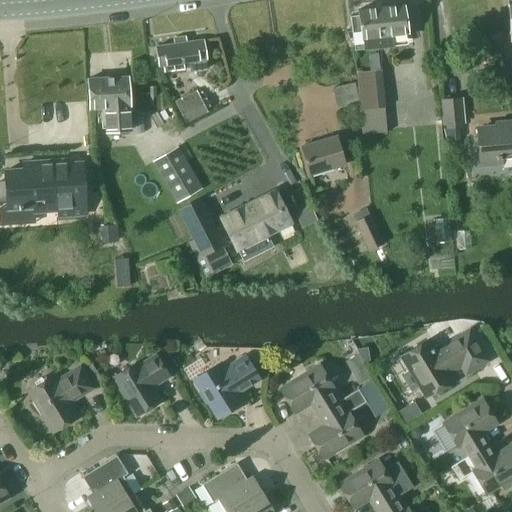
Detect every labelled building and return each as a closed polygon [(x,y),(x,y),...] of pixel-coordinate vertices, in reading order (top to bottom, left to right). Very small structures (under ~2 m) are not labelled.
[(402,5),(374,8),(377,35),(379,46),(392,45),(391,34),(406,32),(402,5)] [(349,16),(348,16),(350,28),(350,30),(359,29),(360,37),(362,48),(379,46),(377,35),(374,8),(356,10),(357,15),(353,15),(349,16)] [(172,43),(169,43),(154,45),(154,46),(157,64),(188,59),(190,69),(204,67),(203,57),(201,41),(201,38),(183,41),(182,36),(171,38),(172,43)] [(373,63),(368,64),(369,71),(374,71),(379,70),(378,63),(373,63)] [(86,78),(86,80),(88,107),(102,106),(104,130),(128,128),(126,104),(127,104),(125,75),(86,78)] [(177,107),(184,120),(204,110),(197,97),(177,107)] [(461,128),(460,123),(462,123),(460,99),(442,101),(444,125),(446,125),(446,129),(461,128)] [(511,158),(511,122),(495,124),(495,127),(496,128),(476,130),(480,167),(500,165),(500,160),(509,159),(511,158)] [(300,147),(309,175),(344,165),(335,136),(300,147)] [(153,162),(178,203),(202,189),(187,164),(177,147),(153,162)] [(0,198),(7,198),(8,211),(33,209),(37,213),(42,213),(45,209),(59,208),(59,213),(59,216),(86,214),(82,163),(68,164),(68,161),(24,163),(24,170),(6,171),(6,182),(0,182),(0,198)] [(229,218),(226,220),(240,249),(268,235),(265,231),(289,219),(276,192),(257,202),(258,204),(229,218)] [(199,198),(177,209),(193,240),(202,257),(223,246),(200,201),(199,198)] [(353,222),(367,251),(384,243),(370,215),(353,222)] [(100,227),(101,248),(126,246),(118,225),(100,227)] [(465,373),(486,361),(468,332),(434,353),(426,341),(401,357),(410,371),(402,376),(410,390),(418,385),(426,397),(452,381),(446,373),(460,365),(465,373)] [(367,349),(355,351),(364,365),(369,362),(367,349)] [(358,387),(371,379),(357,355),(344,363),(358,387)] [(118,385),(115,386),(124,400),(126,399),(137,416),(159,402),(149,387),(167,376),(156,356),(137,367),(135,363),(113,377),(118,385)] [(237,365),(222,374),(216,366),(193,380),(200,392),(199,393),(205,403),(207,402),(217,418),(220,416),(232,413),(231,409),(240,404),(234,394),(258,379),(244,357),(236,362),(237,365)] [(310,402),(317,414),(325,409),(336,403),(329,391),(332,389),(319,366),(305,375),(304,373),(290,381),(291,383),(280,390),(294,412),(310,402)] [(32,402),(40,415),(42,415),(53,432),(75,418),(66,403),(91,388),(79,368),(54,383),(50,377),(28,391),(34,401),(32,402)] [(325,409),(317,414),(324,426),(308,436),(322,458),(333,452),(334,454),(348,445),(347,443),(361,435),(348,413),(365,403),(357,390),(336,403),(325,409)] [(467,457),(486,445),(479,433),(495,423),(482,401),(471,407),(470,405),(456,414),(457,416),(443,425),(456,447),(460,445),(467,457)] [(449,467),(457,480),(472,472),(485,493),(499,484),(503,491),(511,485),(511,450),(510,447),(494,457),(486,445),(467,457),(449,467)] [(86,497),(95,511),(103,511),(133,494),(122,477),(127,474),(116,455),(81,477),(91,494),(86,497)] [(349,479),(338,485),(352,508),(368,498),(376,510),(379,508),(395,498),(412,487),(397,462),(383,471),(378,462),(363,470),(362,468),(348,477),(349,479)] [(217,500),(224,511),(235,511),(262,496),(251,477),(246,480),(236,463),(201,485),(212,503),(217,500)] [(436,485),(432,478),(422,484),(426,491),(436,485)] [(187,488),(174,496),(182,507),(195,499),(187,488)] [(150,511),(148,509),(144,511),(133,494),(103,511),(150,511)] [(272,511),(262,496),(235,511),(272,511)] [(376,510),(377,511),(408,511),(406,508),(402,510),(395,498),(376,510)] [(171,499),(161,505),(164,511),(169,511),(176,508),(171,499)]
